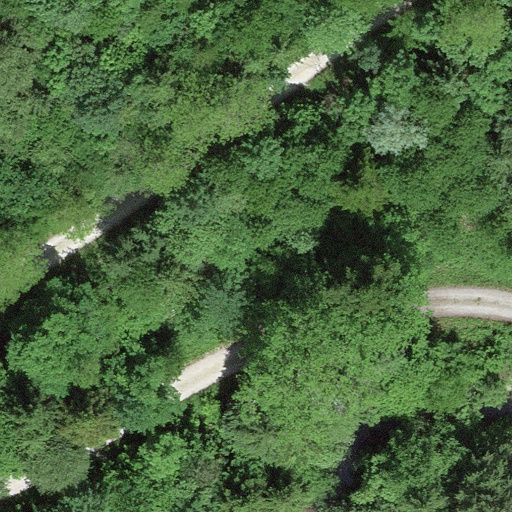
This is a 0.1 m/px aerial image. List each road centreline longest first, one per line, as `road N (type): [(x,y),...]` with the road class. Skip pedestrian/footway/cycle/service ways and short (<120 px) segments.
road 1 (track): [(511,307),(383,306),(251,351),(54,465),(0,484)]
road 2 (track): [(0,285),(403,0)]
